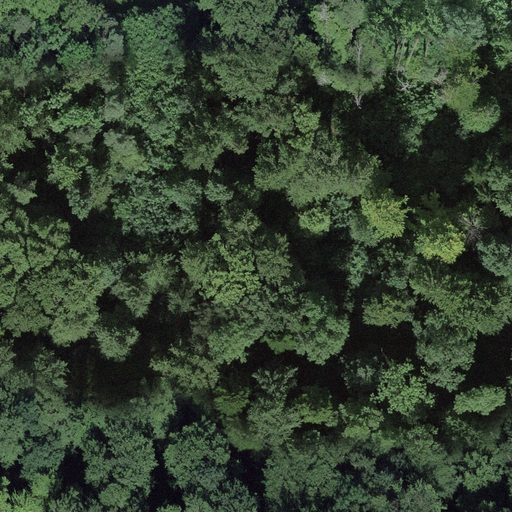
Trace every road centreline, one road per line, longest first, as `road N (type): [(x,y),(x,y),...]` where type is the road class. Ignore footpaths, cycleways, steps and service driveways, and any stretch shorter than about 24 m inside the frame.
road 1 (track): [(0,400),(511,303)]
road 2 (track): [(0,48),(78,25),(232,0)]
